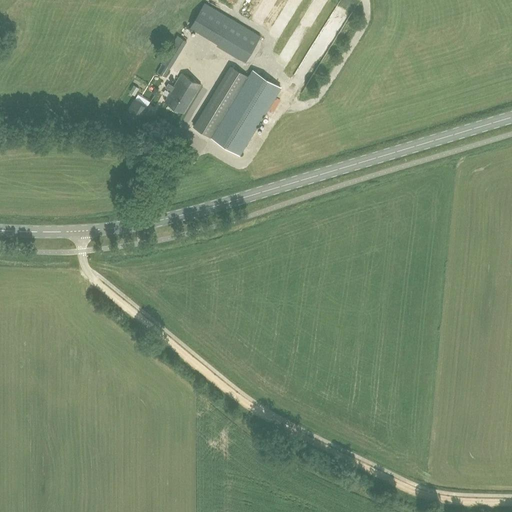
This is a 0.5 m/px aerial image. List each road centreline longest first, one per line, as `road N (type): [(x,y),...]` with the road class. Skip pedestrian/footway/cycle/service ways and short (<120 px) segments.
road 1 (track): [(511,502),(440,500),(312,443),(235,398),(93,277)]
road 2 (secondary): [(511,116),(149,223)]
